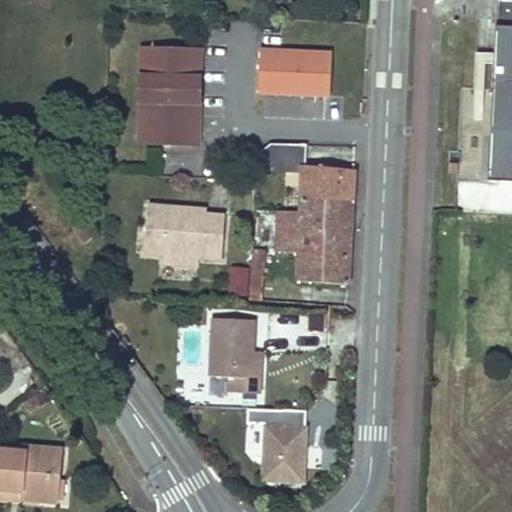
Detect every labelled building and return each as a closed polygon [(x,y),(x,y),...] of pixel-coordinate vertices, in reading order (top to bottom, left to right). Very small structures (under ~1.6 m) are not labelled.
[(494,91),(489,182),(511,183),(511,2),(499,2),(497,30),(494,91)] [(140,49),(138,146),(202,147),(204,50),(140,49)] [(333,53),(261,50),(259,96),(331,99),(333,53)] [(306,145),(281,144),(280,166),(305,167),(306,145)] [(118,149),(118,163),(141,164),(141,150),(118,149)] [(348,284),(355,170),(305,167),(303,210),(300,251),(298,281),(348,284)] [(151,203),(147,251),(164,252),(199,255),(224,257),(227,213),(207,212),(206,217),(169,214),(170,204),(151,203)] [(169,214),(206,217),(207,212),(207,207),(170,204),(169,214)] [(276,249),(300,251),(303,210),(279,208),(276,249)] [(90,214),(74,219),(81,241),(97,235),(90,214)] [(87,246),(93,256),(102,250),(96,240),(87,246)] [(251,250),(249,291),(263,291),(265,251),(251,250)] [(199,255),(164,252),(163,262),(199,264),(199,255)] [(248,288),(247,264),(230,264),(230,288),(248,288)] [(325,352),(326,330),(307,329),(307,316),(267,314),(265,349),(325,352)] [(213,319),(210,375),(231,377),(230,392),(260,393),(260,380),(252,380),(254,353),(255,321),(213,319)] [(262,354),(254,353),(252,380),(260,380),(262,354)] [(305,481),(307,424),(263,423),(261,480),(305,481)] [(2,449),(0,470),(0,488),(18,490),(17,498),(53,501),(58,450),(22,447),(22,451),(2,449)] [(18,490),(0,488),(0,499),(17,501),(17,498),(18,490)]
